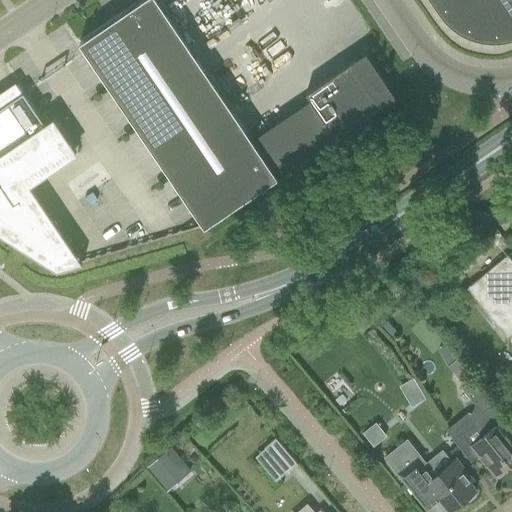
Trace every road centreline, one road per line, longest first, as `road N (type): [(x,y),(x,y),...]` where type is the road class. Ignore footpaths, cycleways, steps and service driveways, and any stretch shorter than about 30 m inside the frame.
road 1 (secondary): [(288,287),(511,138)]
road 2 (secondary): [(288,287),(152,311),(64,363)]
road 3 (unknown): [(17,27),(157,219)]
road 4 (secondary): [(93,399),(117,365),(288,287)]
road 5 (unclassified): [(488,89),(433,71),(384,0)]
road 6 (secondary): [(7,470),(41,476),(70,465),(92,436),(93,399)]
